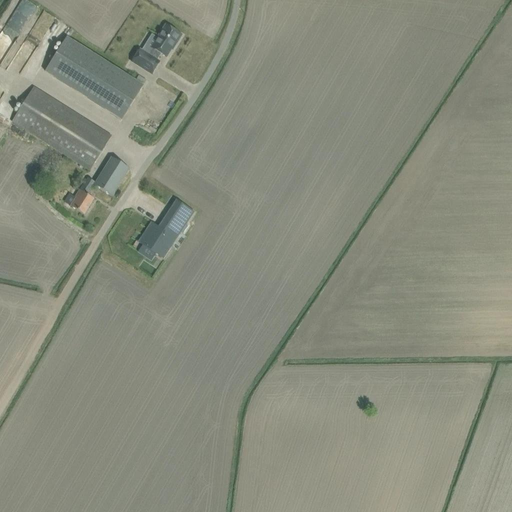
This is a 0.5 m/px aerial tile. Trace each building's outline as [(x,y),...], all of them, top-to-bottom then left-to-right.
[(140,50),(132,63),(151,75),(159,62),(157,61),(161,54),(166,58),(175,44),(176,44),(182,36),(166,26),(152,48),(153,49),(149,56),(140,50)] [(67,38),(45,72),(122,120),(143,86),(146,81),(139,76),(136,81),(121,72),(68,39),(67,38)] [(11,122),(89,171),(112,136),(34,87),(11,122)] [(71,207),(75,210),(84,215),(94,200),(88,196),(94,186),(111,197),(129,169),(111,158),(95,183),(87,178),(75,198),(76,198),(71,207)] [(138,242),(142,245),(163,259),(194,213),(177,201),(159,228),(151,223),(138,242)]
